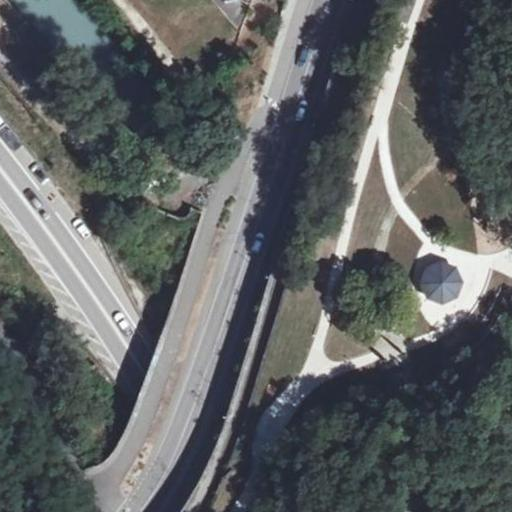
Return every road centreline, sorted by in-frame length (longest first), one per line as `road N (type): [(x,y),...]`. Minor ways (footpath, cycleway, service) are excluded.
road 1 (primary): [(149,511),(211,381),(325,0)]
road 2 (unclassified): [(364,0),(237,404),(192,511)]
road 3 (trunk): [(0,167),(68,256),(222,511)]
road 4 (track): [(0,45),(106,158),(180,193),(231,175),(272,172)]
